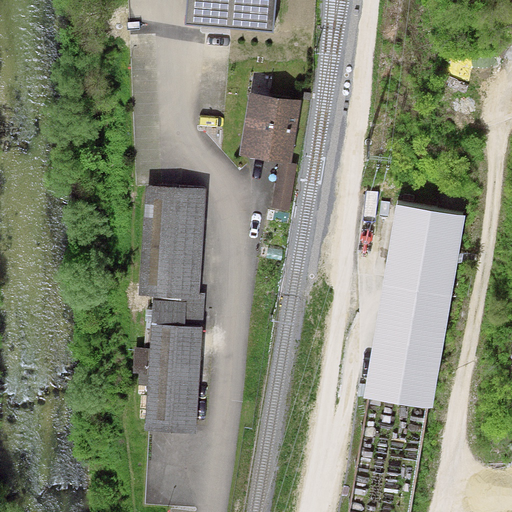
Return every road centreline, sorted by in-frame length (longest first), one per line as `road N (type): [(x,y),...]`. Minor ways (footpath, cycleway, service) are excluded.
road 1 (track): [(374,0),(335,367),(306,511)]
road 2 (track): [(437,511),(511,99)]
